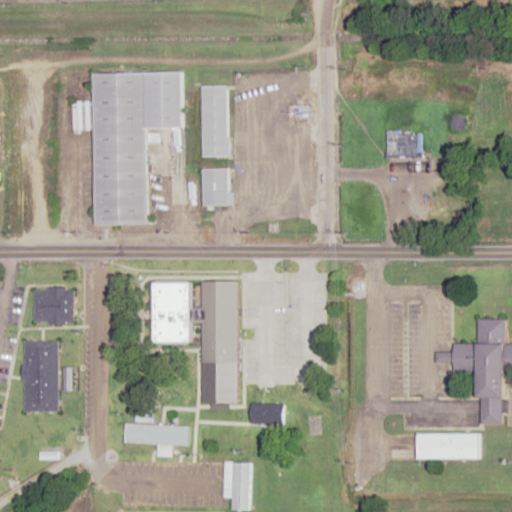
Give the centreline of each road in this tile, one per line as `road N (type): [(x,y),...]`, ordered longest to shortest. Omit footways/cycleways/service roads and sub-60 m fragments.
road 1 (residential): [(0,252),(511,252)]
road 2 (residential): [(0,72),(107,58),(296,58),(326,44)]
road 3 (residential): [(100,252),(101,511)]
road 4 (residential): [(322,252),(320,0)]
road 5 (residential): [(41,252),(32,142),(40,63)]
road 6 (residential): [(373,409),(373,252)]
